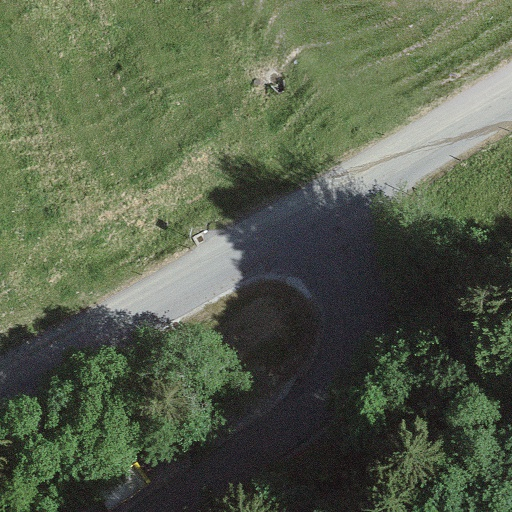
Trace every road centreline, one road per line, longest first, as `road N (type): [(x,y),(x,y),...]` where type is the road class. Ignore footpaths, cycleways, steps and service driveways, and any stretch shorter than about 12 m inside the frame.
road 1 (residential): [(320,210),(351,300),(351,342),(337,373),(309,406),(163,511)]
road 2 (unclassified): [(0,386),(320,210)]
road 3 (unclassified): [(320,210),(511,92)]
